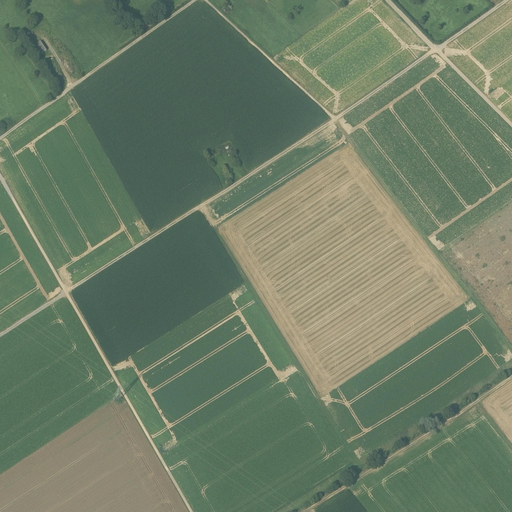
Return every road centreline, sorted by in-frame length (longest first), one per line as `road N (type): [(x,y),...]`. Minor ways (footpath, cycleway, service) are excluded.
road 1 (track): [(504,0),(65,292)]
road 2 (track): [(0,176),(190,511)]
road 3 (track): [(199,206),(358,467)]
road 4 (track): [(511,349),(334,120)]
road 5 (track): [(305,511),(511,376)]
road 6 (track): [(0,138),(195,0)]
road 7 (track): [(204,0),(335,119)]
road 8 (track): [(387,0),(511,124)]
